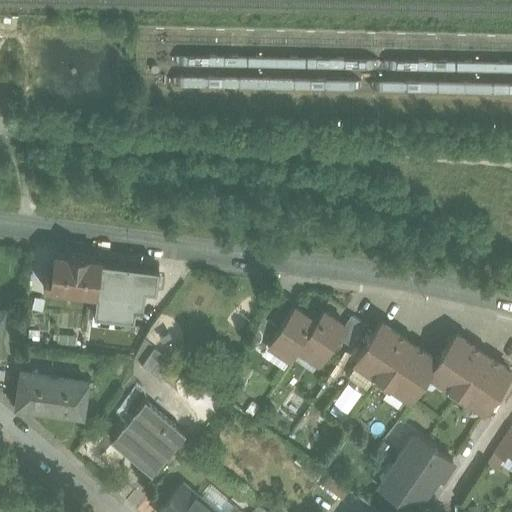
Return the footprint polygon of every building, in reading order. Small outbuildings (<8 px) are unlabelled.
[(86,254),(65,252),(65,254),(53,252),(51,271),(44,270),(42,286),(63,289),(63,290),(80,293),(80,291),(93,293),(98,258),(85,257),(86,254)] [(138,265),(100,260),(93,314),(134,319),(135,307),(135,305),(123,304),(125,285),(136,286),(138,265)] [(138,265),(136,286),(125,285),(123,304),(135,305),(135,307),(142,308),(144,288),(156,290),(158,267),(138,265)] [(280,327),(270,342),(271,342),(292,357),(299,346),(317,320),(295,305),(280,327)] [(317,320),(299,346),(322,361),(339,336),(347,324),(346,324),(324,309),(317,320)] [(366,323),(353,314),(346,324),(347,324),(339,336),(351,344),(366,323)] [(280,327),(264,316),(254,340),(266,349),(271,342),(270,342),(280,327)] [(438,359),(382,321),(356,359),(376,372),(373,376),(390,388),(393,384),(412,397),(430,370),(438,359)] [(511,370),(456,332),(438,359),(430,370),(450,383),(447,388),(464,399),(467,395),(487,408),(511,370)] [(89,382),(34,375),(35,370),(23,369),(18,408),(84,416),(89,382)] [(145,399),(113,439),(154,472),(186,432),(145,399)] [(511,425),(511,426),(495,451),(505,458),(509,453),(511,449),(510,449),(511,446),(511,425)] [(414,432),(379,484),(416,508),(439,474),(443,476),(454,459),(414,432)] [(331,474),(313,461),(307,469),(325,482),(331,474)] [(216,511),(183,484),(160,511),(161,511),(216,511)]
